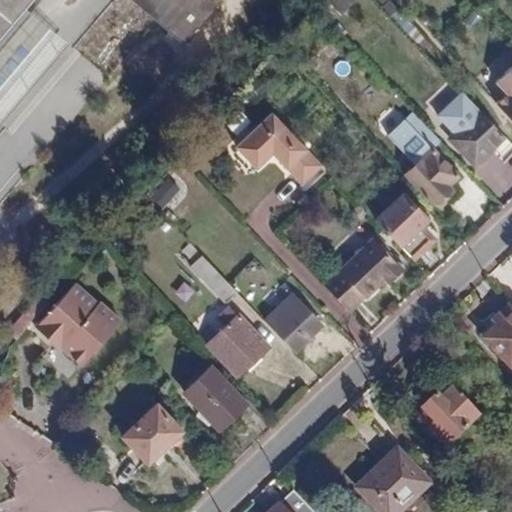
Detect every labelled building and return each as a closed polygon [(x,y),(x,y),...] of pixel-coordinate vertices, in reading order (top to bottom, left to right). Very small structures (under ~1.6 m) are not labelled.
[(0,0),(0,37),(27,6),(32,0),(0,0)] [(133,0),(158,20),(182,41),(189,40),(214,11),(215,0),(214,0),(133,0)] [(52,29),(27,6),(0,37),(0,133),(73,47),(52,29)] [(508,93),(497,103),(511,118),(511,66),(497,81),(508,93)] [(384,113),(405,135),(419,123),(398,101),(384,113)] [(511,146),(511,143),(478,107),(450,134),(478,163),(494,148),(502,156),(511,146)] [(300,183),(321,162),(272,111),(235,146),(254,168),(271,153),(300,183)] [(452,185),(462,176),(434,147),(406,174),(434,202),(444,193),(451,200),(459,192),(452,185)] [(402,192),(375,219),(400,245),(421,225),(428,219),(402,192)] [(434,239),(421,225),(400,245),(413,259),(434,239)] [(370,237),(323,282),(347,307),(361,294),(365,297),(384,280),(388,283),(401,269),(370,237)] [(225,301),(236,291),(190,243),(182,251),(194,262),(192,265),(225,301)] [(17,339),(65,285),(83,264),(74,257),(8,331),(17,339)] [(95,304),(72,283),(68,288),(110,332),(120,321),(98,301),(95,304)] [(80,363),(110,332),(68,288),(33,327),(56,347),(61,342),(70,350),(68,353),(80,363)] [(322,326),(291,294),(264,320),(295,353),(322,326)] [(484,340),(511,368),(511,367),(511,302),(497,316),(502,322),(484,340)] [(216,318),(224,327),(205,345),(236,378),(270,346),(239,313),(237,315),(228,306),(216,318)] [(484,340),(502,322),(497,316),(478,334),(484,340)] [(184,393),(218,429),(247,403),(213,366),(184,393)] [(427,415),(420,420),(445,446),(451,441),(453,442),(481,415),(453,387),(442,397),(439,393),(422,410),(427,415)] [(157,403),(123,436),(148,462),(182,430),(157,403)] [(357,488),(380,511),(400,511),(429,485),(397,451),(357,488)] [(269,511),(287,511),(279,503),(269,511)]
